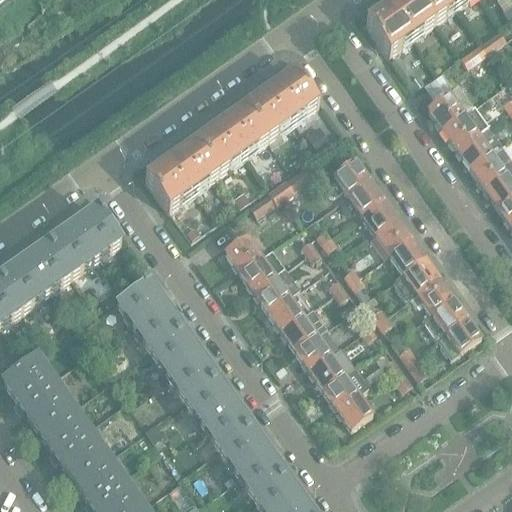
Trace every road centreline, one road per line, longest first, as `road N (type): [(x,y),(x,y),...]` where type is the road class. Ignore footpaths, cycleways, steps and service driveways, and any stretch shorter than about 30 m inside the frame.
road 1 (residential): [(327,490),(97,165)]
road 2 (residential): [(288,30),(511,348)]
road 3 (residential): [(511,279),(320,7)]
road 4 (residential): [(97,165),(288,30)]
road 5 (residential): [(511,360),(327,490)]
